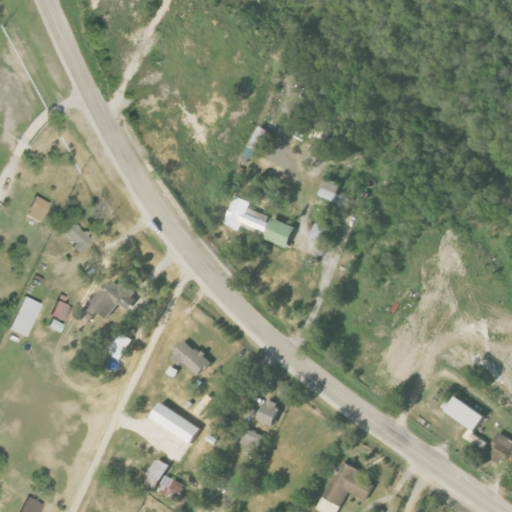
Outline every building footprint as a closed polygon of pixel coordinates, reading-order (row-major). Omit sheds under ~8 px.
[(253,159),(257,151),(263,153),(273,133),(260,126),(245,155),(253,159)] [(350,205),(352,198),(338,195),(341,182),(325,178),(320,198),(350,205)] [(48,203),(33,196),(23,216),(38,223),(48,203)] [(271,217),(249,209),(252,202),(235,197),(225,225),(240,230),(242,226),(265,234),(271,217)] [(288,248),(296,227),(272,218),(264,240),(288,248)] [(88,238),(69,223),(59,236),(78,251),(88,238)] [(326,243),(332,230),(318,223),(312,236),(326,243)] [(107,319),(121,304),(129,311),(139,300),(114,277),(90,304),(107,319)] [(38,303),(21,296),(7,330),(24,337),(38,303)] [(70,307),(54,301),(48,316),(64,322),(70,307)] [(133,340),(118,331),(106,352),(121,360),(133,340)] [(180,366),(184,362),(200,376),(212,363),(187,340),(171,358),(180,366)] [(487,417),(458,397),(448,412),(477,432),(487,417)] [(272,427),(282,405),(268,399),(258,421),(272,427)] [(203,426),(161,404),(152,421),(194,443),(203,426)] [(242,445),(259,451),(264,435),(247,429),(242,445)] [(470,440),(485,449),(489,443),(473,434),(470,440)] [(493,457),(511,463),(511,459),(511,438),(498,434),(495,445),(497,446),(493,457)] [(170,465),(157,458),(144,483),(157,490),(170,465)] [(377,482),(341,464),(318,510),(321,511),(339,511),(349,493),(367,502),(377,482)] [(158,492),(178,501),(185,484),(166,475),(158,492)] [(32,511),(37,502),(25,496),(17,511),(32,511)]
